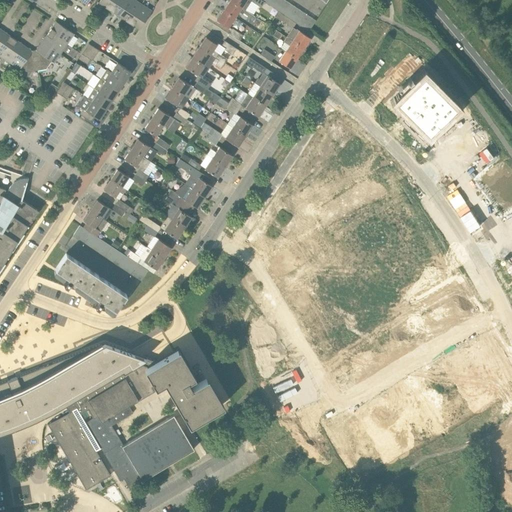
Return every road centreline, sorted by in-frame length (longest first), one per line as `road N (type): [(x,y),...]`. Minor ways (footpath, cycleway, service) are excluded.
road 1 (residential): [(504,311),(431,187),(317,77)]
road 2 (residential): [(405,369),(338,407),(255,264),(213,233)]
road 3 (residential): [(15,291),(161,65)]
road 4 (residential): [(15,291),(119,322),(163,295),(213,233)]
road 5 (residential): [(213,233),(317,77)]
road 6 (primary): [(511,108),(424,0)]
road 7 (residential): [(161,65),(45,0)]
